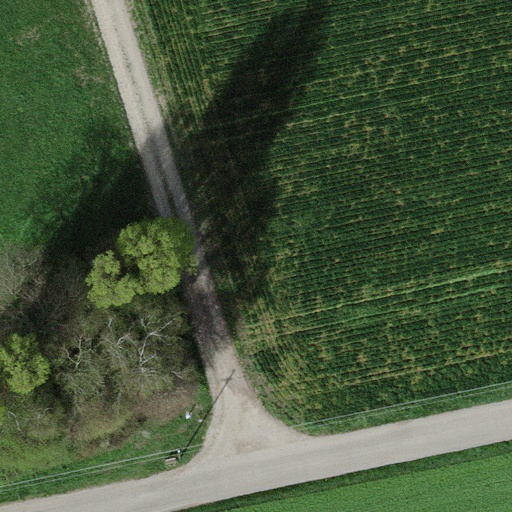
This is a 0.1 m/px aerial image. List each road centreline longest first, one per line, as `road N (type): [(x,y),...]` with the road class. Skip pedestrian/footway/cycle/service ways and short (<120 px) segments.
road 1 (track): [(103,0),(257,470)]
road 2 (unclassified): [(78,511),(511,417)]
